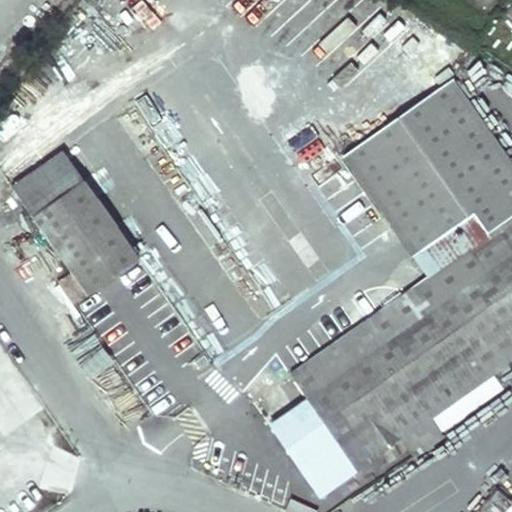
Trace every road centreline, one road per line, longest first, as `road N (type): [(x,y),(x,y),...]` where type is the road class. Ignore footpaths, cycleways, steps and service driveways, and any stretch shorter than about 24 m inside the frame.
road 1 (unknown): [(97,126),(260,363)]
road 2 (unknown): [(260,363),(296,336),(339,283),(323,227),(267,136)]
road 3 (unknown): [(267,136),(232,79),(203,61),(157,81),(97,126)]
road 4 (unknown): [(422,64),(267,136)]
road 5 (unknown): [(157,475),(260,363)]
road 6 (unknown): [(401,511),(511,428)]
